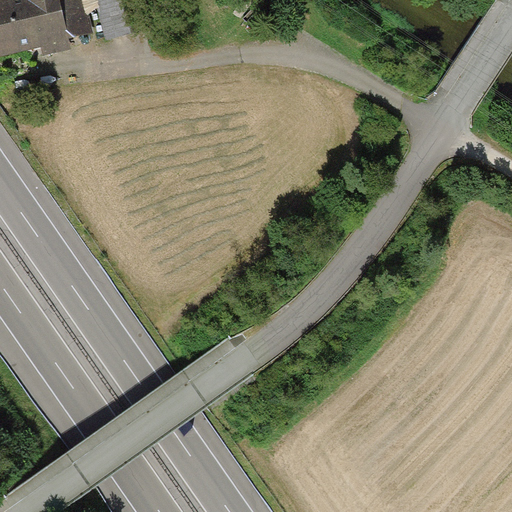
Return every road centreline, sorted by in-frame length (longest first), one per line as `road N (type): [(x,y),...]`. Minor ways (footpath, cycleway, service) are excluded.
road 1 (unclassified): [(511,23),(377,230),(306,310),(29,511)]
road 2 (motorway): [(231,511),(0,179)]
road 3 (motorway): [(0,283),(159,511)]
